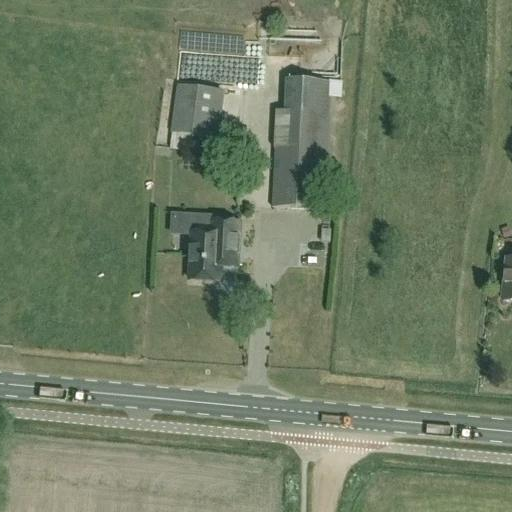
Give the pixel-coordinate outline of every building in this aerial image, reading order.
[(326,22),(325,36),(349,36),(349,22),(326,22)] [(273,41),(272,56),(344,58),(344,42),(273,41)] [(261,56),(242,60),(245,74),(264,69),(261,56)] [(223,89),(179,84),(171,145),(192,148),(193,134),(218,137),(223,89)] [(274,208),(323,211),(329,99),(341,100),(342,86),(288,84),(286,115),(279,115),(274,208)] [(238,269),(239,250),(240,225),(212,224),(212,237),(193,236),(191,283),(203,284),(206,287),(213,288),(217,284),(221,285),(221,268),(238,269)]
